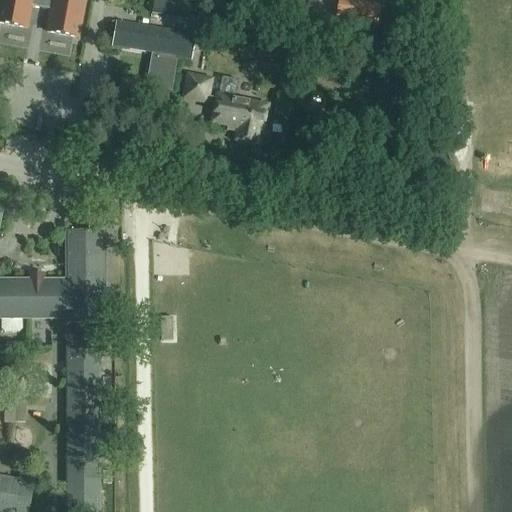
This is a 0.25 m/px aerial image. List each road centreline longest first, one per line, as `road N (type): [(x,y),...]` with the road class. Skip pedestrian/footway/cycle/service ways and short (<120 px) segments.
road 1 (track): [(472,511),(447,0)]
road 2 (unclassified): [(475,253),(0,160)]
